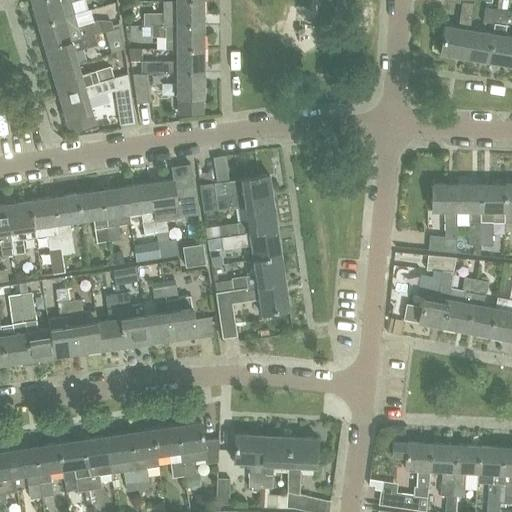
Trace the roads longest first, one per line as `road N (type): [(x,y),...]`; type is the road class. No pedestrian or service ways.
road 1 (residential): [(391,124),(291,126),(0,166)]
road 2 (residential): [(0,407),(190,379),(367,386)]
road 3 (residential): [(367,386),(391,124)]
road 4 (residential): [(351,511),(367,386)]
road 5 (residential): [(391,124),(400,0)]
road 6 (residential): [(511,135),(391,124)]
